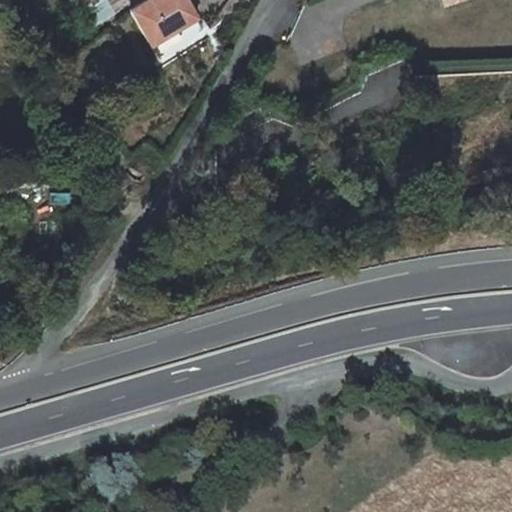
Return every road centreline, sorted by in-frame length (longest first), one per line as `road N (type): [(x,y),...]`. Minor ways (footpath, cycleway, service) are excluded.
road 1 (secondary): [(0,436),(381,328),(511,308)]
road 2 (secondary): [(511,274),(365,293),(26,393)]
road 3 (unclassified): [(26,393),(32,357),(110,264),(275,0)]
